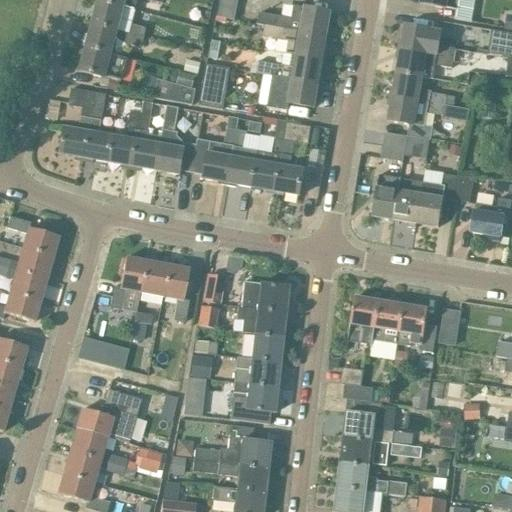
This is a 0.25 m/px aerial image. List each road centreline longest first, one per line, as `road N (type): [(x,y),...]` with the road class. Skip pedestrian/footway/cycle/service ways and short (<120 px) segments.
road 1 (residential): [(16,511),(104,214)]
road 2 (residential): [(293,511),(325,252)]
road 3 (residential): [(325,252),(369,0)]
road 4 (residential): [(325,252),(104,214)]
road 5 (residential): [(511,284),(325,252)]
road 6 (residential): [(4,179),(59,0)]
